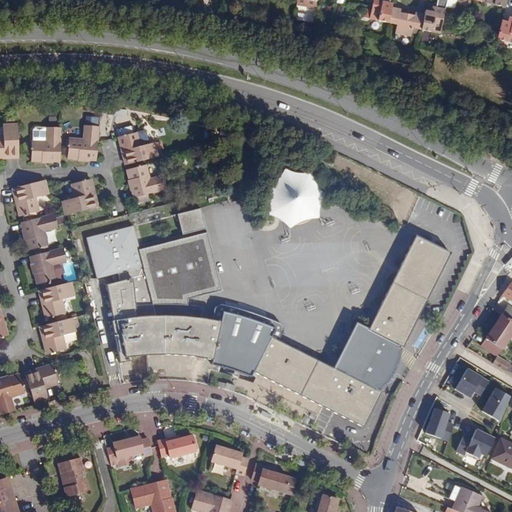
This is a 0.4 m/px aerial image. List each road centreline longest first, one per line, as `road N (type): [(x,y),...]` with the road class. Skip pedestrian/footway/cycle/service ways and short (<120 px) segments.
road 1 (secondary): [(511,184),(363,108),(226,58),(88,34),(0,33)]
road 2 (secondary): [(0,66),(98,66),(220,84),(352,132),(509,214)]
road 3 (residential): [(0,437),(147,401),(180,401),(239,418),(379,487)]
road 4 (residential): [(379,487),(434,369),(471,317)]
road 5 (residential): [(0,239),(20,327),(14,347),(0,355)]
